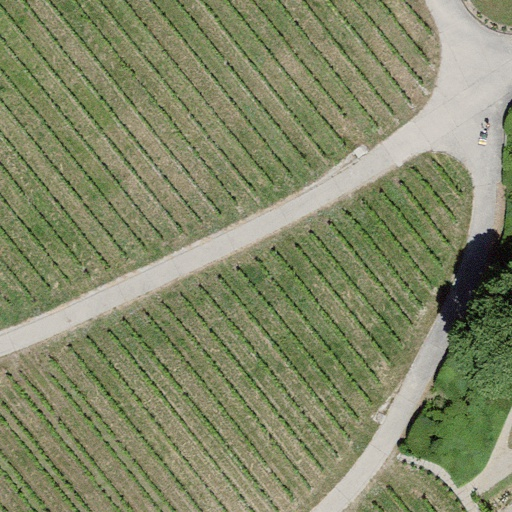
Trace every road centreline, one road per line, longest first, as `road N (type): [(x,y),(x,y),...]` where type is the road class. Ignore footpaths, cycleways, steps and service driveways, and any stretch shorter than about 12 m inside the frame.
road 1 (track): [(331,511),(387,442),(457,312),(482,243),(491,165),(458,29),(441,0)]
road 2 (track): [(0,348),(225,246),(396,156),(475,100)]
